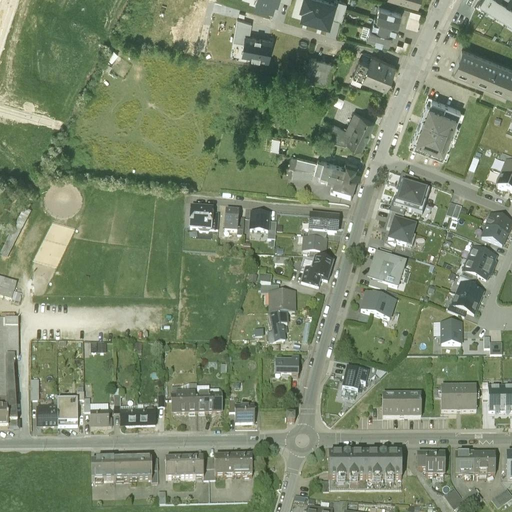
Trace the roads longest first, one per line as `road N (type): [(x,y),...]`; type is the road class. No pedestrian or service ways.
road 1 (residential): [(0,446),(290,444)]
road 2 (residential): [(306,433),(311,391),(364,216)]
road 3 (residential): [(315,444),(511,441)]
road 4 (residential): [(364,216),(193,197)]
road 5 (residential): [(383,157),(446,0)]
road 6 (residential): [(383,157),(511,211)]
